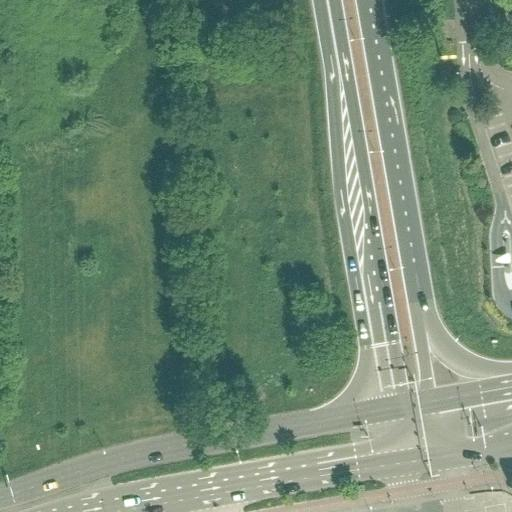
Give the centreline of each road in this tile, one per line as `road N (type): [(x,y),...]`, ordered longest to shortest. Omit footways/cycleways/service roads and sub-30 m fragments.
road 1 (secondary): [(403,407),(121,457),(0,497)]
road 2 (motorway): [(333,0),(403,407)]
road 3 (secondary): [(84,511),(422,453)]
road 4 (motorway): [(408,277),(360,0)]
road 5 (motorway): [(511,375),(476,370),(449,355),(434,340),(408,277)]
road 6 (motorway): [(430,403),(408,277)]
